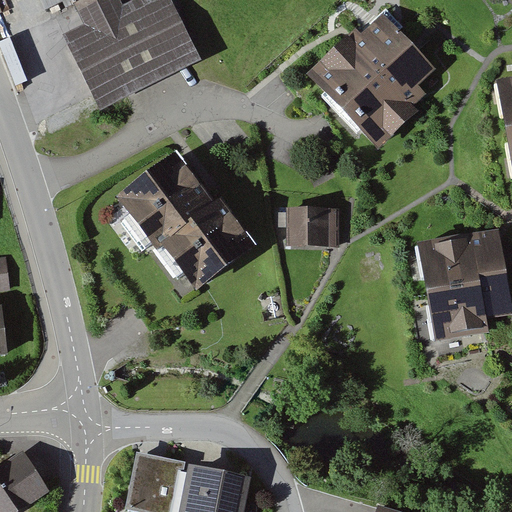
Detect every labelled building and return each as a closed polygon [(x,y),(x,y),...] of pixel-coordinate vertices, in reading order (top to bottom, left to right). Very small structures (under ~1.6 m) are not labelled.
[(72,0),(86,29),(63,40),(100,115),(202,66),(169,0),(146,0),(124,12),(118,0),(72,0)] [(379,12),(306,79),(378,156),(421,116),(414,109),(425,100),(417,91),(436,73),(379,12)] [(511,86),(500,89),(511,153),(511,86)] [(179,155),(119,201),(158,252),(162,249),(199,296),(260,249),(222,199),(216,203),(179,155)] [(339,212),(287,212),(287,249),(339,249),(339,212)] [(471,242),(420,251),(437,344),(489,335),(487,323),(511,318),(511,291),(501,230),(469,235),(471,242)] [(7,260),(0,261),(0,296),(13,294),(7,260)] [(4,309),(0,309),(0,358),(10,357),(4,309)] [(23,454),(0,470),(0,511),(24,511),(51,494),(23,454)] [(181,511),(189,475),(182,473),(184,464),(137,454),(125,510),(132,511),(181,511)] [(245,511),(252,481),(190,469),(189,475),(181,511),(245,511)]
